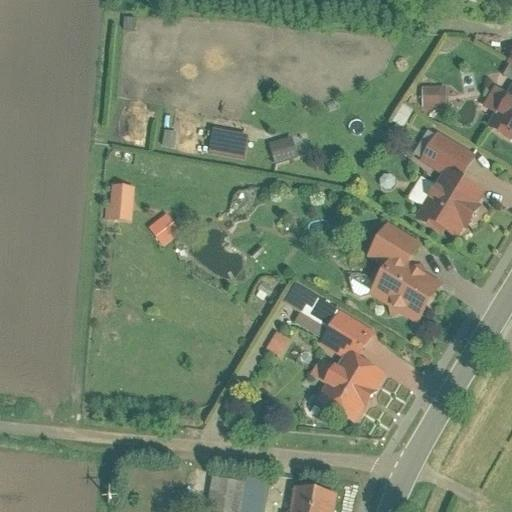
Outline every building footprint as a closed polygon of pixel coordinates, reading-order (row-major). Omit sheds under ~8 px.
[(428,89),(427,109),(451,110),(452,90),(428,89)] [(511,99),(495,133),(511,141),(511,99)] [(253,138),(221,134),(218,153),(251,157),(253,138)] [(298,141),(273,149),(279,167),(304,158),(298,141)] [(433,141),(418,166),(455,188),(470,163),(433,141)] [(455,188),(430,223),(456,242),(489,196),(462,178),(455,188)] [(142,191),(117,188),(113,222),(138,225),(142,191)] [(172,216),(154,230),(168,247),(186,232),(172,216)] [(422,325),(444,286),(415,271),(427,248),(390,227),(371,262),(390,273),(375,299),(422,325)] [(381,332),(349,316),(333,348),(364,364),(381,332)] [(273,353),(289,361),(298,342),(282,334),(273,353)] [(342,408),(368,421),(392,374),(367,360),(360,373),(351,392),(342,408)] [(351,392),(360,373),(351,368),(341,386),(351,392)] [(324,401),(333,388),(321,380),(312,394),(324,401)] [(280,511),(284,488),(251,483),(247,511),(280,511)] [(338,511),(341,499),(298,490),(294,511),(338,511)]
